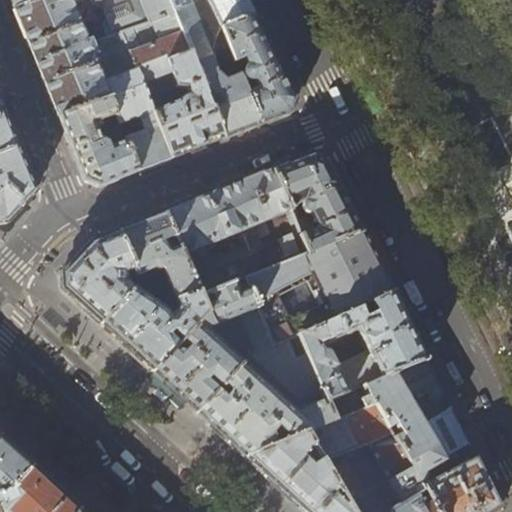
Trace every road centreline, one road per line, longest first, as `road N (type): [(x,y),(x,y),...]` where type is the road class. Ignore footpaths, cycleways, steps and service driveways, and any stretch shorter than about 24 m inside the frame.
road 1 (tertiary): [(345,116),(511,446)]
road 2 (residential): [(345,116),(71,213)]
road 3 (secondary): [(0,334),(194,511)]
road 4 (residential): [(0,38),(71,213)]
road 5 (tertiary): [(287,0),(345,116)]
